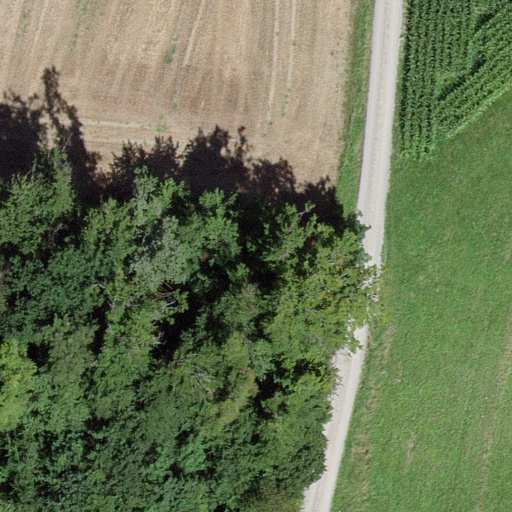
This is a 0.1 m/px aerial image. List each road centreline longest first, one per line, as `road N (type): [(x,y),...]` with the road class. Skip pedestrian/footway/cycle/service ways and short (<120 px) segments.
road 1 (track): [(379,0),(354,264),(313,511)]
road 2 (track): [(354,264),(0,254)]
